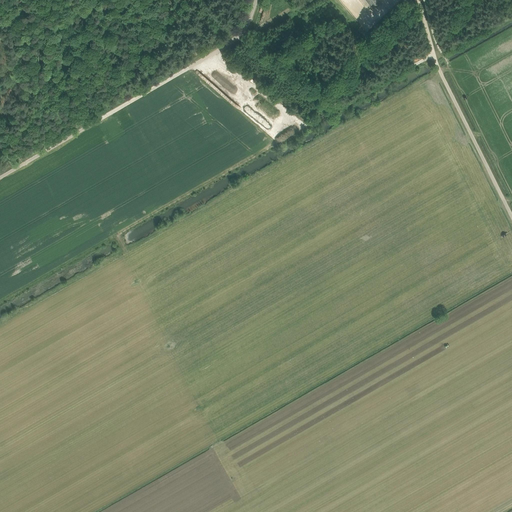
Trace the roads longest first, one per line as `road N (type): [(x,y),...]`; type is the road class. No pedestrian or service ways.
road 1 (unclassified): [(0,179),(233,42)]
road 2 (track): [(511,216),(433,54)]
road 3 (track): [(93,125),(193,0)]
